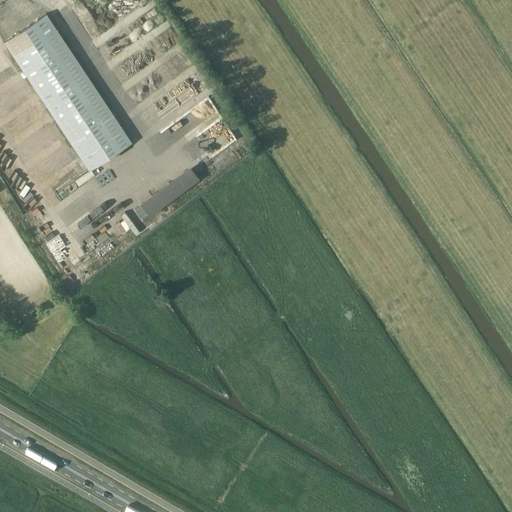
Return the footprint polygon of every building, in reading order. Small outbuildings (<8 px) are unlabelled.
[(90,170),(132,143),(47,13),(5,41),(90,170)] [(97,19),(77,33),(85,45),(106,31),(97,19)] [(191,165),(140,202),(150,215),(200,178),(191,165)] [(79,182),(96,174),(94,169),(77,177),(79,182)] [(27,212),(31,220),(52,209),(47,201),(27,212)] [(47,221),(36,228),(58,260),(68,254),(47,221)]
